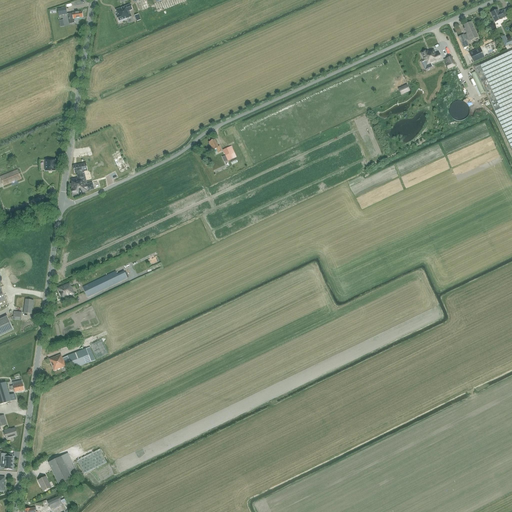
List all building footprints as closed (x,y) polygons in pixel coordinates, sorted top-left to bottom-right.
[(117,16),(119,23),(126,20),(126,19),(131,17),(129,11),(132,10),(130,4),(116,10),(117,13),(116,13),(118,16),(117,16)] [(490,13),(495,23),(502,19),(507,17),(504,10),(499,12),(498,10),(490,13)] [(70,24),(72,23),(74,23),(74,19),(83,18),(82,12),(68,14),(70,24)] [(471,22),(463,26),(467,34),(464,35),(458,37),(463,48),(469,45),(467,41),(469,39),(470,41),(479,37),(471,22)] [(505,47),(511,43),(511,38),(507,41),(505,36),(501,38),(504,43),(502,44),(503,48),(505,47)] [(471,63),(499,51),(495,41),(467,54),(471,63)] [(511,48),(477,65),(511,141),(511,48)] [(430,51),(428,52),(427,51),(422,54),(425,61),(427,66),(431,64),(440,60),(439,58),(440,58),(441,59),(442,59),(441,57),(439,54),(436,56),(433,50),(430,52),(430,51)] [(451,56),(446,59),(448,63),(446,64),(448,69),(455,66),(451,56)] [(401,95),(410,91),(408,87),(399,91),(401,95)] [(451,116),(453,119),(456,120),(459,121),(462,120),(465,119),(467,117),(468,114),(469,111),(469,108),(468,106),(466,103),(464,101),(461,100),(458,100),(455,101),(452,103),(450,106),(449,109),(449,113),(451,116)] [(218,147),(215,140),(209,143),(212,151),(216,149),(218,153),(222,151),(220,146),(218,147)] [(228,161),(237,157),(232,146),(223,150),(228,161)] [(98,154),(103,164),(109,161),(104,151),(98,154)] [(45,160),(45,163),(45,171),(56,171),(56,160),(45,160)] [(86,163),(74,166),(73,166),(75,173),(78,173),(79,174),(77,175),(78,178),(71,180),(72,184),(70,184),(72,189),(71,189),(72,196),(89,192),(89,190),(94,189),(92,183),(87,184),(84,173),(83,173),(82,172),(88,171),(86,163)] [(22,179),(18,170),(0,176),(4,186),(22,179)] [(83,287),(83,288),(85,292),(87,297),(127,278),(124,271),(117,274),(116,271),(83,287)] [(62,300),(72,296),(75,295),(72,287),(71,287),(69,283),(57,288),(62,300)] [(25,300),(23,313),(32,314),(33,301),(25,300)] [(21,318),(22,312),(14,311),(13,317),(13,319),(15,320),(20,320),(21,318)] [(0,319),(0,336),(14,330),(7,316),(0,319)] [(97,359),(109,354),(102,340),(91,345),(97,359)] [(61,355),(49,359),(54,371),(66,367),(66,366),(71,365),(73,370),(91,362),(95,360),(90,347),(86,349),(67,356),(68,357),(62,358),(61,355)] [(14,390),(15,393),(25,391),(23,384),(22,384),(22,381),(13,383),(13,386),(10,386),(11,390),(14,390)] [(0,404),(16,400),(15,394),(10,395),(6,382),(0,384),(0,404)] [(4,436),(6,435),(7,440),(17,436),(15,428),(8,430),(8,429),(4,430),(5,432),(3,433),(4,436)] [(83,474),(107,463),(100,449),(77,461),(83,474)] [(8,454),(1,454),(1,459),(1,464),(0,468),(4,469),(12,470),(12,469),(13,469),(14,465),(13,465),(13,457),(8,457),(8,454)] [(60,486),(72,480),(73,479),(61,456),(48,463),(60,486)] [(52,487),(47,477),(38,480),(43,491),(52,487)] [(62,504),(63,504),(59,496),(47,502),(51,509),(54,508),(55,509),(63,505),(62,504)]
